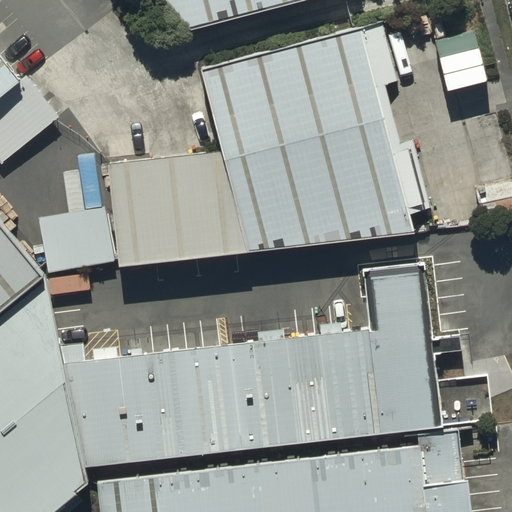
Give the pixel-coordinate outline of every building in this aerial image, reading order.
[(175,0),(189,16),(247,0),(175,0)] [(416,233),(358,25),(197,69),(219,151),(106,163),(117,265),(416,233)] [(0,98),(20,83),(0,58),(0,98)] [(41,219),(48,272),(113,261),(106,210),(41,219)] [(0,318),(49,280),(0,219),(0,318)] [(66,364),(49,280),(0,318),(0,511),(59,511),(93,483),(87,468),(443,428),(435,274),(379,278),(386,335),(66,364)] [(87,468),(93,483),(99,511),(471,511),(462,434),(443,428),(87,468)]
